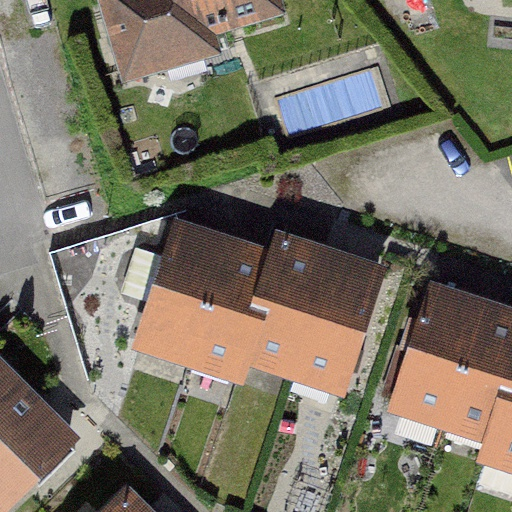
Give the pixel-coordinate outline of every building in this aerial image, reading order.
[(268,0),(142,0),(143,1),(105,13),(123,76),(163,64),(158,45),(271,11),(268,0)] [(235,375),(241,356),(336,387),(372,277),(343,267),(310,256),(275,245),(269,264),(238,254),(209,245),(173,233),(164,261),(140,254),(129,259),(120,287),(126,298),(149,306),(137,343),(235,375)] [(511,322),(497,318),(465,307),(429,296),(419,325),(408,322),(398,350),(410,354),(393,406),(488,437),(482,456),(511,465),(511,322)] [(0,506),(64,443),(0,379),(0,506)] [(132,511),(120,500),(107,511),(132,511)]
